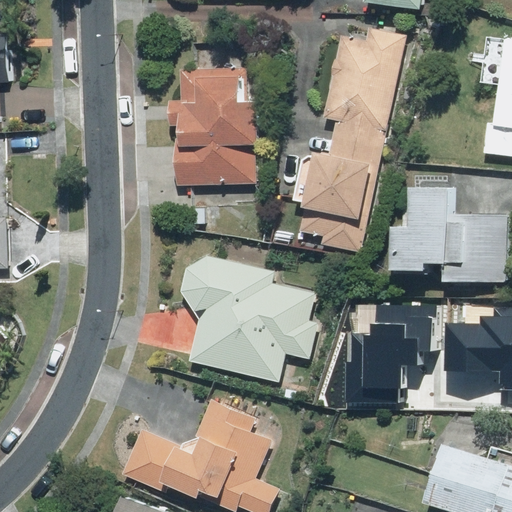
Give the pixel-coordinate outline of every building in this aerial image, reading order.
[(372,0),(371,7),(423,12),(423,0),(372,0)] [(361,256),(410,38),(373,29),(369,46),(343,40),(325,122),(338,125),(330,161),(315,158),(297,235),(323,240),(322,247),(361,256)] [(0,37),(0,85),(7,85),(8,37),(0,37)] [(511,40),(503,40),(497,125),(487,125),(485,157),(511,158),(511,40)] [(182,131),(182,148),(175,148),(175,189),(187,189),(259,189),(259,111),(243,111),(243,71),(182,71),(182,105),(170,105),(170,131),(182,131)] [(511,217),(457,215),(457,212),(458,206),(458,187),(410,185),(409,223),(400,222),(398,272),(435,274),(435,264),(446,265),(445,286),(466,287),(466,285),(493,287),(494,284),(508,285),(511,217)] [(0,273),(7,273),(8,219),(0,218),(0,273)] [(183,302),(203,315),(193,369),(285,385),(289,358),(313,362),(320,324),(311,323),(317,292),(274,285),(277,271),(208,259),(189,270),(183,302)] [(212,401),(190,455),(140,434),(122,478),(206,511),(271,511),(280,492),(257,482),(273,442),(251,433),(256,420),(212,401)] [(511,511),(511,473),(442,452),(423,511),(511,511)] [(174,511),(118,490),(109,511),(174,511)]
